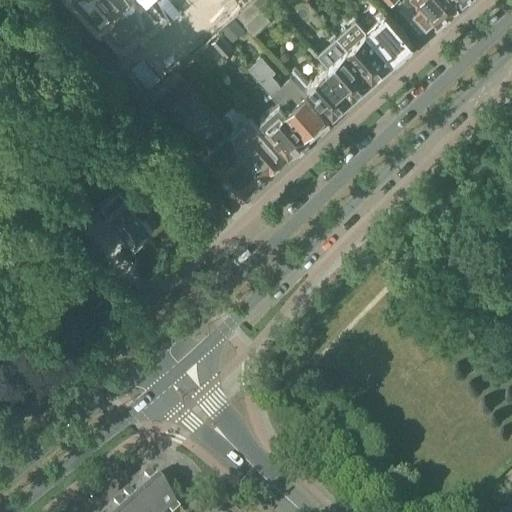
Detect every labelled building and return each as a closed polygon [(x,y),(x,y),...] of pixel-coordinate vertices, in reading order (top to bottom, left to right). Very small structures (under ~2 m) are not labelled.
[(72,0),(95,24),(97,23),(113,40),(146,9),(136,0),(72,0)] [(271,1),(270,0),(253,0),(238,14),(246,23),(254,32),(271,18),(263,9),(271,1)] [(461,0),(418,0),(425,8),(415,17),(426,29),(436,20),(437,21),(445,22),(452,16),(451,9),(458,3),(461,0)] [(379,19),(367,30),(394,60),(413,43),(381,8),(375,14),(379,19)] [(231,20),(221,30),(232,41),(242,32),(231,20)] [(394,60),(367,30),(347,48),(374,78),(394,60)] [(211,41),(225,57),(233,50),(219,34),(211,41)] [(340,54),(328,65),(355,95),(374,78),(347,48),(341,41),(334,48),(340,54)] [(328,116),(291,75),(281,84),(272,74),(276,70),(262,55),(249,67),(255,73),(279,100),(310,135),(316,129),(321,130),(329,123),(329,117),(328,116)] [(355,95),(328,65),(319,73),(308,83),(294,68),(292,69),(294,72),(291,75),(328,116),(333,111),(335,113),(355,95)] [(178,97),(171,88),(160,98),(167,107),(178,97)] [(310,135),(279,100),(260,117),(290,152),(296,152),(303,146),(303,140),(310,135)] [(227,136),(262,176),(285,156),(259,126),(248,136),(243,130),(242,131),(233,121),(226,126),(231,132),(227,136)] [(262,176),(227,136),(204,157),(213,167),(239,197),(262,176)] [(150,226),(141,216),(162,197),(149,182),(128,201),(117,188),(99,204),(132,242),(150,226)] [(134,492),(151,511),(165,511),(166,511),(167,511),(175,511),(178,509),(149,478),(134,492)] [(151,511),(134,492),(118,506),(123,511),(151,511)]
